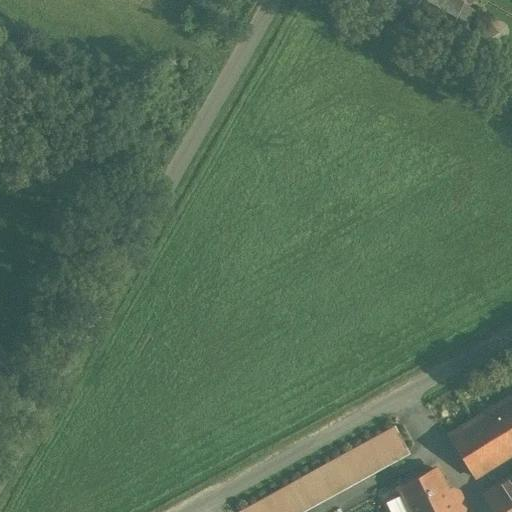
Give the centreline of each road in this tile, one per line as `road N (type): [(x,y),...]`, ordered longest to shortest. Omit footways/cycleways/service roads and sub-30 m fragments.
road 1 (residential): [(0,472),(263,0)]
road 2 (unclassified): [(184,511),(511,331)]
